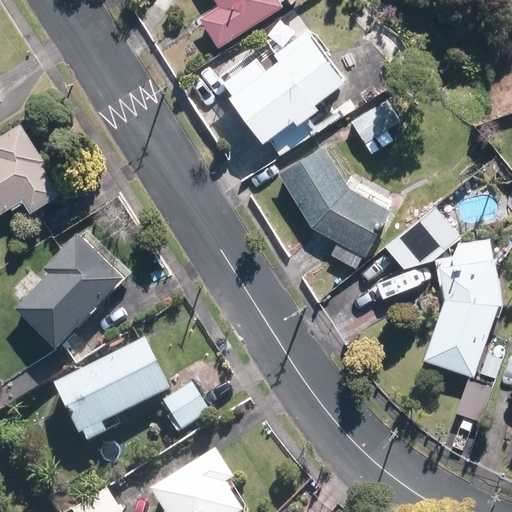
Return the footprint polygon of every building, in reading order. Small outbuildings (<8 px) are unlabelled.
[(284,1),(283,0),(217,0),(219,2),(199,15),(217,44),(284,1)] [(347,76),(313,31),(232,91),(265,138),(269,136),(278,150),(304,135),(293,118),(297,115),(301,119),(323,103),(319,97),(347,76)] [(401,116),(387,93),(349,117),(369,149),(393,135),(386,125),(401,116)] [(53,154),(30,118),(0,136),(0,144),(2,148),(0,149),(0,212),(30,193),(38,206),(69,186),(49,156),(53,154)] [(278,168),(311,222),(337,237),(330,251),(354,263),(362,249),(368,252),(393,207),(350,184),(324,141),(278,168)] [(511,148),(511,147),(501,155),(511,168),(511,148)] [(430,260),(460,238),(437,207),(406,229),(430,260)] [(133,271),(85,226),(50,262),(55,267),(22,302),(63,342),(133,271)] [(495,253),(441,261),(445,294),(423,355),(472,372),(498,299),(502,298),(495,253)] [(175,389),(150,339),(60,384),(85,434),(90,433),(94,441),(112,432),(107,423),(175,389)] [(499,355),(483,350),(477,370),(492,375),(499,355)] [(489,384),(466,376),(454,409),(477,418),(489,384)] [(214,409),(196,380),(168,398),(186,427),(214,409)] [(232,476),(215,448),(151,487),(165,511),(237,511),(242,509),(224,481),(232,476)] [(121,511),(106,487),(72,508),(74,511),(121,511)]
